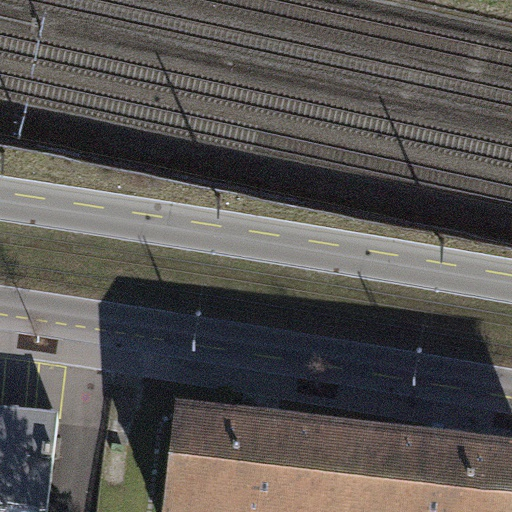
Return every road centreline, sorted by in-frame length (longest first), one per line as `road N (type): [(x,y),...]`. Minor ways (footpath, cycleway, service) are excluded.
road 1 (secondary): [(0,301),(511,384)]
road 2 (secondary): [(511,279),(0,197)]
